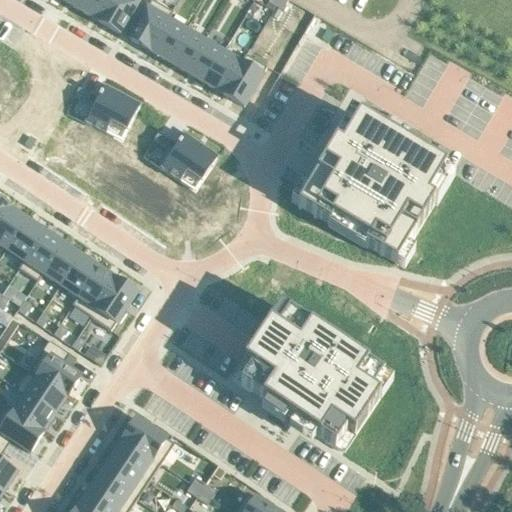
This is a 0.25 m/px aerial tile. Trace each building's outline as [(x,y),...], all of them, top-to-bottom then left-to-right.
[(63,0),(62,2),(81,13),(88,0),(63,0)] [(88,0),(81,13),(100,24),(113,0),(88,0)] [(113,0),(100,24),(120,36),(138,5),(141,0),(113,0)] [(270,0),(268,4),(275,8),(280,0),(270,0)] [(285,0),(280,0),(275,8),(282,13),(289,2),(285,0)] [(147,10),(129,41),(149,53),(167,22),(168,23),(173,14),(152,2),(147,10)] [(167,22),(149,53),(168,64),(186,33),(168,23),(167,22)] [(186,33),(168,64),(186,75),(205,44),(186,33)] [(205,44),(186,75),(205,86),(223,55),(205,44)] [(223,55),(205,86),(224,97),(242,66),(241,65),(223,55)] [(242,66),(224,97),(244,109),(267,70),(246,57),(241,65),(242,66)] [(104,89),(86,126),(122,144),(141,108),(104,89)] [(79,90),(74,99),(87,106),(92,97),(79,90)] [(301,205),(298,209),(300,210),(313,218),(316,219),(328,227),(330,228),(333,224),(367,245),(365,249),(367,250),(379,257),(382,259),(395,266),(397,268),(399,263),(400,264),(434,206),(437,207),(455,177),(393,140),(381,133),(356,117),(353,116),(307,193),(305,197),(300,204),(301,205)] [(171,143),(159,135),(153,144),(165,151),(171,143)] [(184,138),(162,171),(195,194),(218,160),(184,138)] [(0,223),(9,210),(0,203),(0,223)] [(9,210),(0,223),(0,248),(6,252),(27,222),(9,210)] [(27,222),(6,252),(24,264),(45,234),(27,222)] [(24,264),(19,271),(38,285),(43,277),(42,276),(63,246),(45,234),(24,264)] [(63,246),(42,276),(43,277),(60,288),(81,258),(63,246)] [(81,258),(60,288),(77,300),(78,300),(99,270),(81,258)] [(77,300),(72,307),(91,320),(117,282),(99,270),(78,300),(77,300)] [(117,282),(91,320),(111,334),(118,323),(120,325),(127,315),(124,313),(137,295),(117,282)] [(2,298),(0,301),(0,310),(2,312),(9,302),(2,298)] [(25,303),(18,313),(25,318),(32,307),(25,303)] [(273,321),(232,382),(343,456),(343,455),(381,399),(373,394),(384,377),(281,308),(273,321)] [(14,320),(2,312),(0,315),(0,325),(7,330),(14,320)] [(43,315),(36,325),(43,330),(50,319),(43,315)] [(61,327),(54,337),(61,342),(68,331),(61,327)] [(79,339),(72,349),(79,354),(85,344),(79,339)] [(49,344),(29,375),(37,380),(37,379),(68,399),(81,379),(70,372),(77,362),(69,357),(49,344)] [(37,380),(25,397),(56,417),(68,399),(37,379),(37,380)] [(14,414),(13,415),(44,435),(56,417),(25,397),(14,414)] [(6,409),(0,417),(0,449),(5,453),(12,443),(31,455),(44,435),(13,415),(14,414),(6,409)] [(136,421),(123,441),(162,467),(175,447),(164,440),(166,437),(156,431),(155,433),(136,421)] [(123,441),(111,459),(150,485),(162,467),(123,441)] [(0,449),(0,492),(4,495),(17,475),(0,464),(0,460),(5,453),(0,449)] [(111,459),(99,477),(138,503),(150,485),(111,459)] [(99,477),(87,495),(112,511),(131,511),(138,503),(99,477)] [(196,480),(191,487),(202,493),(206,487),(196,480)] [(191,487),(187,493),(197,500),(202,493),(191,487)] [(206,487),(202,493),(212,500),(216,493),(206,487)] [(202,493),(197,500),(207,507),(212,500),(202,493)] [(112,511),(87,495),(75,511),(112,511)] [(247,495),(236,511),(272,511),(268,509),(269,506),(260,500),(258,502),(247,495)] [(176,502),(172,509),(175,511),(184,511),(186,509),(176,502)]
